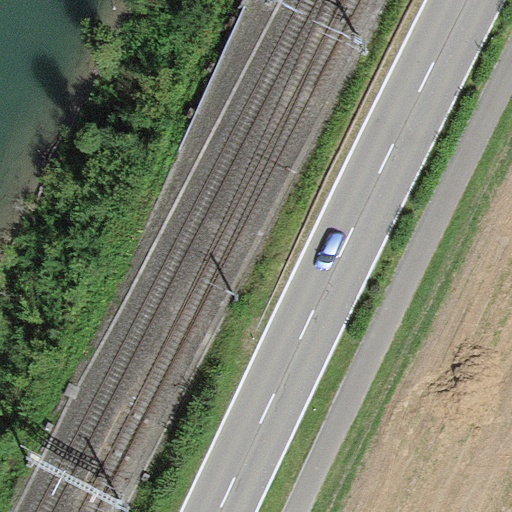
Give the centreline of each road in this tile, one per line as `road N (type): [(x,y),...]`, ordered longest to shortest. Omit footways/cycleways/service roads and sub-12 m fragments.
road 1 (primary): [(226,511),(472,0)]
road 2 (track): [(297,511),(511,54)]
